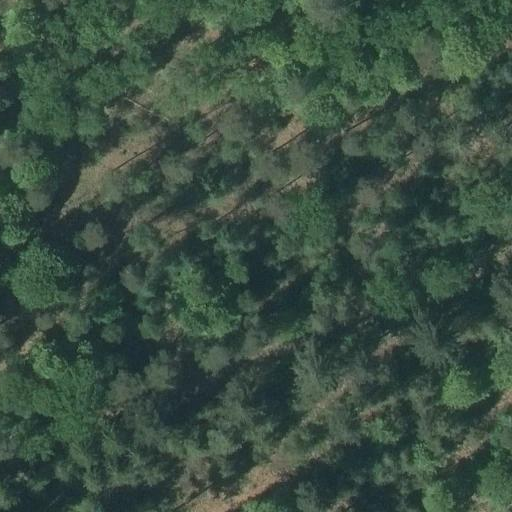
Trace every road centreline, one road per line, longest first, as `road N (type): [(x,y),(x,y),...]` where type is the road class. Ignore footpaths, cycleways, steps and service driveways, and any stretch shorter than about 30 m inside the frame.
road 1 (track): [(0,469),(511,267)]
road 2 (track): [(83,0),(0,185)]
